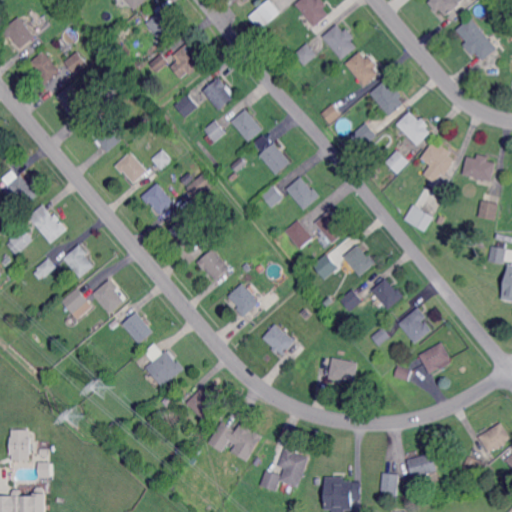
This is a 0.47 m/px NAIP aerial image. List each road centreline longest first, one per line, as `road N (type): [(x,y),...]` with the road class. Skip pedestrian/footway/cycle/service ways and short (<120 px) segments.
road 1 (residential): [(511,369),(451,407),(404,421),(351,422),(277,398),(234,362),(0,86)]
road 2 (residential): [(511,369),(202,0)]
road 3 (residential): [(378,0),(470,104),(511,121)]
